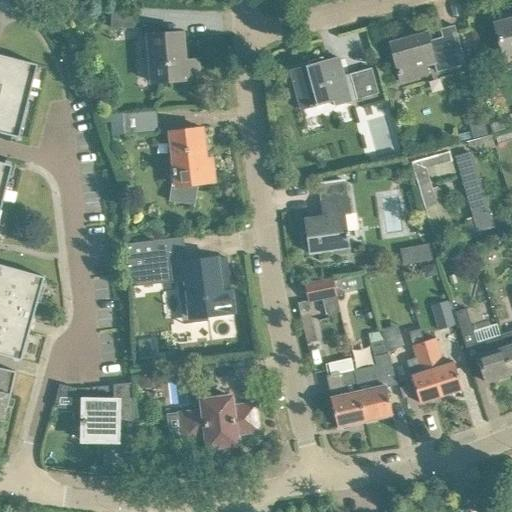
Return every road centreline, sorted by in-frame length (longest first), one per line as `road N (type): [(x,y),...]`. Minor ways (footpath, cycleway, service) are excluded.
road 1 (residential): [(314,478),(273,291),(243,39)]
road 2 (residential): [(22,486),(56,355),(86,339),(67,163)]
road 3 (residential): [(22,486),(137,502),(245,494)]
road 4 (residential): [(314,478),(430,465),(511,437)]
road 5 (residential): [(243,39),(385,0)]
